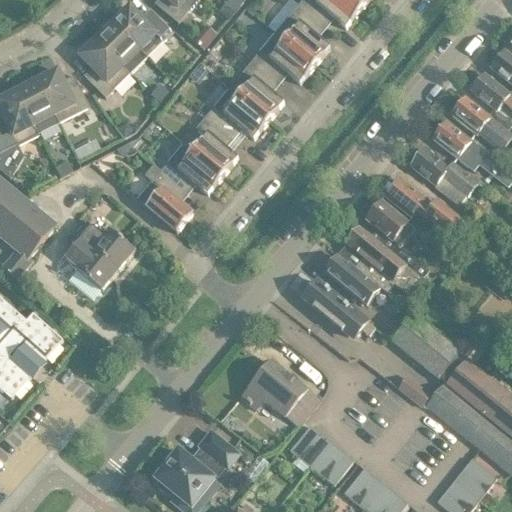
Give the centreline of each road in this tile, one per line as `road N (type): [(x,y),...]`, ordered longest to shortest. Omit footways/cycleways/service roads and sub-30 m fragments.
road 1 (residential): [(242,312),(506,0)]
road 2 (residential): [(414,0),(198,265),(242,312)]
road 3 (residential): [(79,511),(242,312)]
